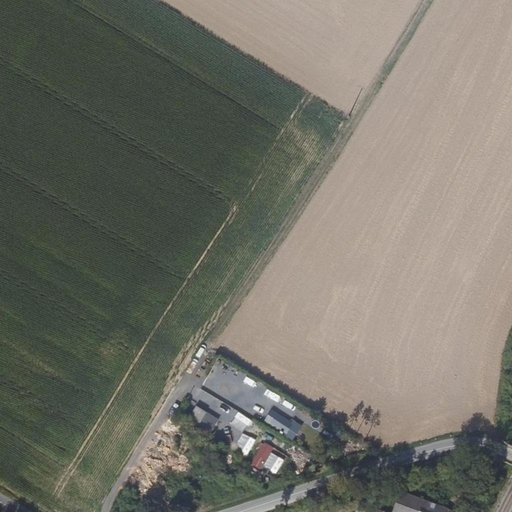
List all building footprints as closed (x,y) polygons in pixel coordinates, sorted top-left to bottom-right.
[(188,419),(209,431),(216,420),(195,408),(188,419)] [(287,436),(295,428),(280,414),(272,422),(287,436)] [(262,442),(253,461),(263,466),(273,448),(262,442)] [(279,471),(286,460),(277,454),(269,465),(279,471)] [(443,511),(399,493),(390,511),(370,511),(366,510),(365,511),(443,511)]
